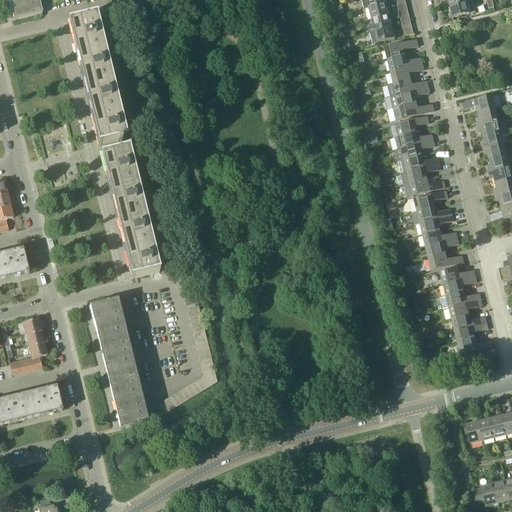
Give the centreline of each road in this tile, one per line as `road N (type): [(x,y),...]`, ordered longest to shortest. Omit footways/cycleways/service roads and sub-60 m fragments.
road 1 (unclassified): [(308,0),(409,409)]
road 2 (tertiary): [(134,511),(226,458),(409,409)]
road 3 (residential): [(483,248),(420,0)]
road 4 (unclassified): [(19,164),(53,302)]
road 5 (unclassified): [(53,302),(87,439)]
road 6 (residential): [(511,368),(483,248)]
